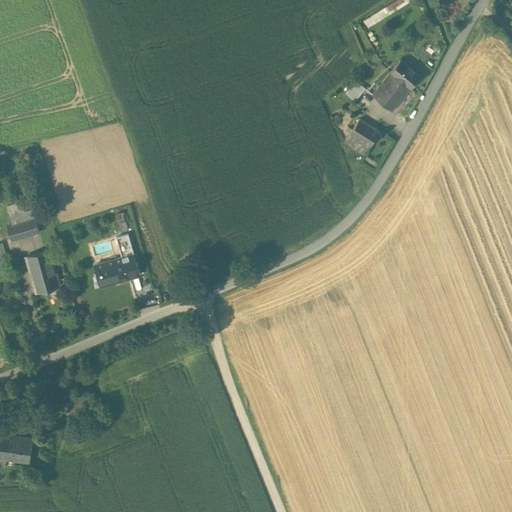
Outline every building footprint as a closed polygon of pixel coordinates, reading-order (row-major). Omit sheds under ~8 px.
[(395,0),(365,19),(369,26),(410,0),(395,0)] [(421,75),(400,59),(390,71),(410,87),(411,88),(414,84),(416,85),(419,81),(418,79),(421,75)] [(391,71),(372,94),(392,110),(410,87),(391,71)] [(355,80),(346,92),(355,100),(365,88),(355,80)] [(379,131),(359,118),(349,134),(357,138),(351,146),(365,155),(379,131)] [(33,210),(24,212),(21,202),(7,206),(12,224),(8,225),(12,239),(40,231),(36,219),(33,210)] [(128,233),(116,236),(122,257),(134,253),(128,233)] [(60,285),(50,249),(26,256),(36,291),(37,291),(37,290),(36,288),(58,281),(59,285),(60,285)] [(122,257),(95,264),(98,273),(101,272),(104,283),(101,284),(101,285),(115,281),(114,279),(127,275),(128,277),(140,274),(134,253),(122,257)] [(91,391),(63,402),(71,421),(99,409),(91,391)] [(33,437),(0,432),(0,457),(29,461),(33,437)]
